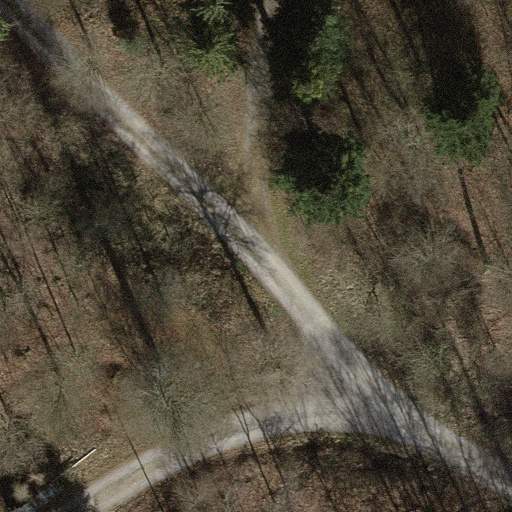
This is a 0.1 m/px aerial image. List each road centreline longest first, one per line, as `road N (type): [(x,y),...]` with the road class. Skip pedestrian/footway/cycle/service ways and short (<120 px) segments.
road 1 (track): [(0,222),(398,413)]
road 2 (track): [(11,0),(258,249)]
road 3 (track): [(398,413),(291,416),(185,440),(120,473),(71,511)]
road 4 (track): [(258,249),(398,413),(511,479)]
road 5 (track): [(258,249),(252,135),(272,0)]
